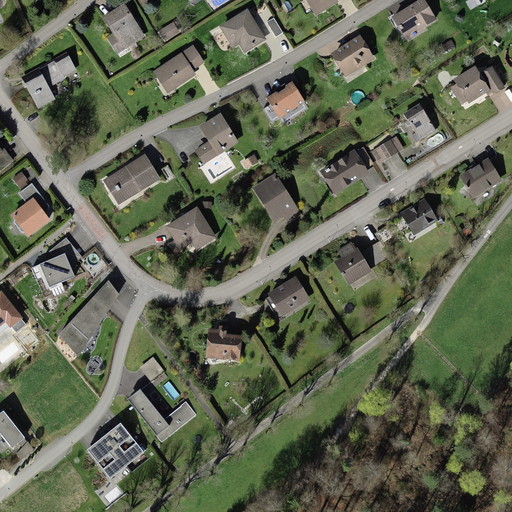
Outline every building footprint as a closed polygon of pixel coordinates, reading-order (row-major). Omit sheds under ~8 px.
[(303,0),(314,17),(334,3),(332,0),(303,0)] [(420,2),(391,22),(404,42),(434,22),(420,2)] [(142,39),(121,8),(102,20),(112,35),(108,38),(118,54),(142,39)] [(263,44),(244,14),(219,29),(232,50),(238,47),(243,55),(263,44)] [(273,20),(267,24),(275,37),(281,33),(273,20)] [(171,25),(158,34),(164,43),(177,35),(171,25)] [(358,40),(329,58),(342,80),(371,63),(358,40)] [(191,49),(154,75),(168,95),(193,78),(190,74),(202,65),(191,49)] [(67,58),(23,85),(36,107),(81,80),(67,58)] [(472,71),(452,83),(455,88),(450,91),(459,105),(463,103),(465,106),(485,94),(472,71)] [(502,90),(489,71),(479,77),(492,97),(502,90)] [(290,87),(265,102),(276,120),(301,106),(290,87)] [(420,114),(407,123),(419,142),(433,133),(420,114)] [(216,118),(197,130),(207,145),(196,152),(205,165),(234,145),(216,118)] [(0,141),(0,173),(16,161),(0,141)] [(387,143),(376,151),(383,161),(394,154),(387,143)] [(352,155),(320,175),(332,194),(364,174),(352,155)] [(143,159),(104,184),(118,205),(156,180),(143,159)] [(486,163),(459,179),(472,200),(499,183),(486,163)] [(273,177),(252,191),(273,222),(282,216),(287,224),(299,216),(273,177)] [(28,201),(14,213),(29,233),(47,219),(35,204),(43,197),(32,183),(21,192),(28,201)] [(421,203),(399,216),(412,236),(433,223),(421,203)] [(196,211),(166,230),(179,251),(190,243),(195,251),(214,239),(196,211)] [(55,257),(39,264),(48,287),(73,277),(69,268),(82,257),(67,239),(51,252),(55,257)] [(341,260),(334,266),(348,286),(367,273),(348,246),(337,254),(341,260)] [(121,295),(106,281),(55,335),(78,356),(121,295)] [(293,282),(266,298),(279,319),(305,303),(293,282)] [(21,320),(0,293),(0,326),(5,322),(10,328),(21,320)] [(206,333),(205,361),(235,362),(236,340),(224,339),(224,334),(206,333)] [(196,414),(186,402),(165,419),(140,389),(127,400),(162,442),(196,414)] [(5,409),(0,412),(0,438),(12,454),(29,440),(5,409)] [(121,423),(87,450),(98,463),(109,454),(114,460),(103,469),(110,478),(143,452),(136,444),(125,453),(120,446),(132,437),(121,423)]
